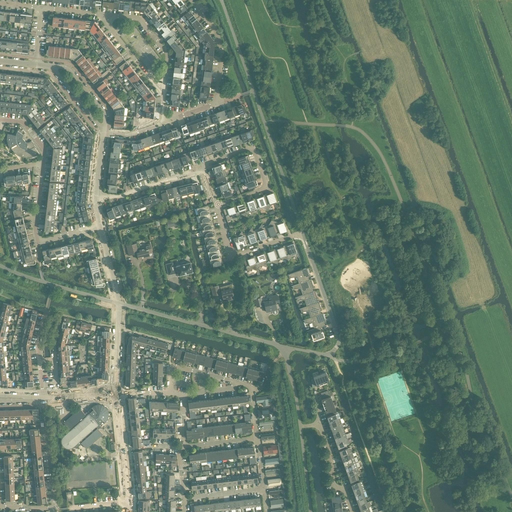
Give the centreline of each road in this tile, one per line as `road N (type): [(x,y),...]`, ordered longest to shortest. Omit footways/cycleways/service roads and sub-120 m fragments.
road 1 (unclassified): [(302,233),(221,0)]
road 2 (unclassified): [(283,347),(329,355),(338,343),(302,233)]
road 3 (unclassified): [(283,347),(118,303)]
road 4 (residential): [(201,171),(252,147),(266,187),(216,204)]
road 5 (residential): [(302,233),(232,255),(216,204)]
road 6 (unclassified): [(118,303),(0,265)]
